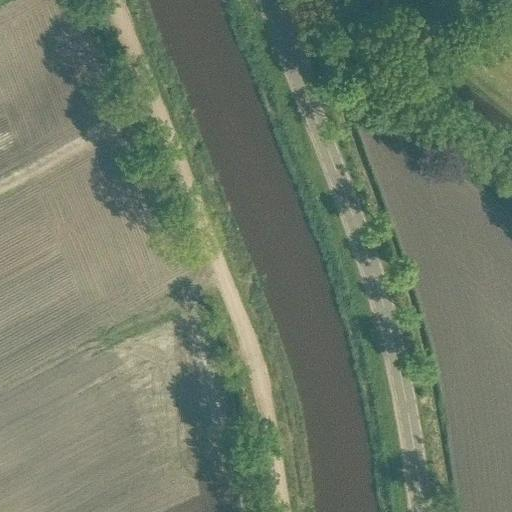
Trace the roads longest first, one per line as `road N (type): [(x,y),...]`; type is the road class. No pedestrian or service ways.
road 1 (unclassified): [(282,511),(247,344),(111,0)]
road 2 (tertiary): [(424,511),(392,331),(275,18)]
road 3 (unclassified): [(511,156),(411,72),(340,34),(275,18)]
